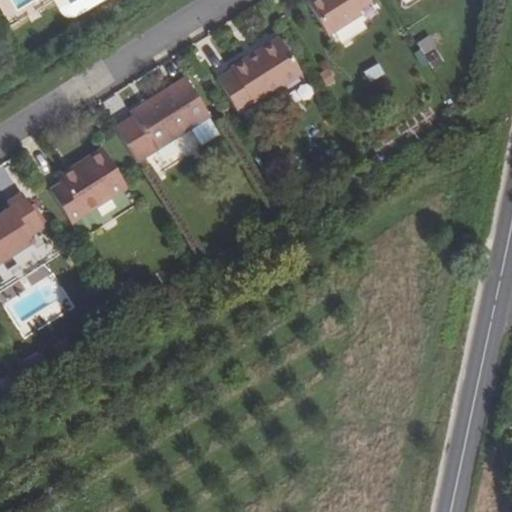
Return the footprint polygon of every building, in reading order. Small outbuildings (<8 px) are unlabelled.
[(73,17),(102,0),(74,0),(65,6),(53,12),(55,15),(73,17)] [(309,0),(330,33),(363,12),(360,7),(372,0),(309,0)] [(425,22),(438,47),(449,41),(436,16),(425,22)] [(233,68),(218,76),(239,110),(302,70),(279,35),(254,51),(256,53),(248,58),(246,55),(231,65),(233,68)] [(210,114),(186,76),(132,110),(135,114),(116,126),(137,160),(210,114)] [(72,222),(129,186),(103,146),(77,164),(81,170),(63,182),(51,189),(72,222)] [(63,182),(81,170),(77,164),(59,176),(63,182)] [(13,206),(0,213),(0,261),(36,239),(32,234),(45,226),(23,192),(9,201),(13,206)]
